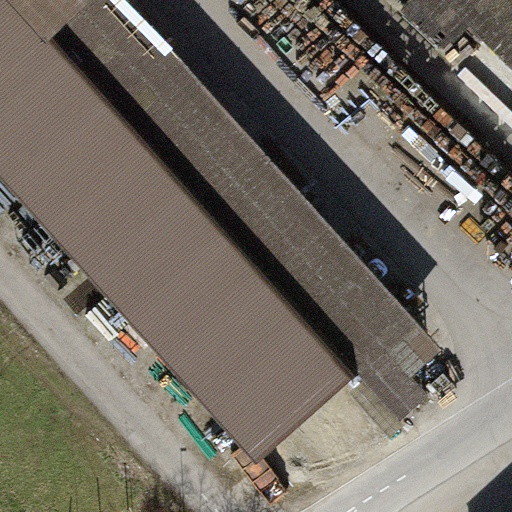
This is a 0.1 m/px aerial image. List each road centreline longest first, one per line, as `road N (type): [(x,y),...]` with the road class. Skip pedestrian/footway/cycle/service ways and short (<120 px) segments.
road 1 (residential): [(0,266),(221,511)]
road 2 (residential): [(347,511),(511,408)]
